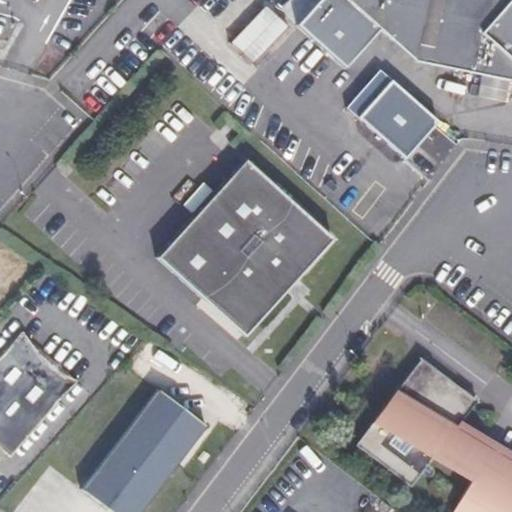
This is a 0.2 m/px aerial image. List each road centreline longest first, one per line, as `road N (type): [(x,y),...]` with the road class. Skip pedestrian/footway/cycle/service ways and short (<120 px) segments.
road 1 (unclassified): [(206,511),(420,230),(496,223)]
road 2 (unknown): [(449,227),(163,0)]
road 3 (unknown): [(43,21),(29,46),(35,58),(75,82),(91,76),(158,0)]
